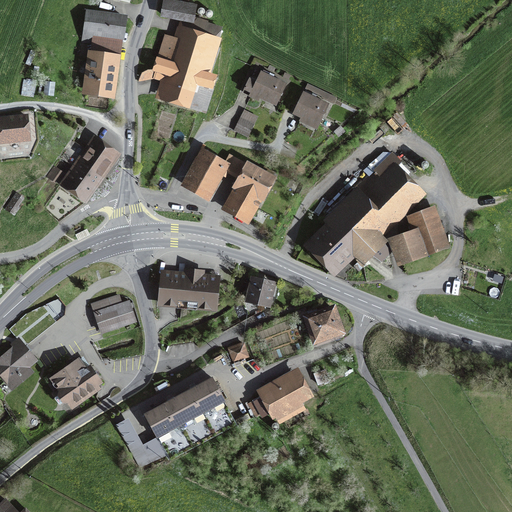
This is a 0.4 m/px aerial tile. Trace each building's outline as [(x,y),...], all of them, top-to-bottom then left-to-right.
[(199,1),(192,0),(164,0),(162,14),(195,20),(199,1)] [(89,62),(116,66),(124,19),(87,13),(83,35),(93,36),(89,62)] [(221,31),(178,19),(156,96),(199,109),(221,31)] [(116,66),(89,62),(83,94),(111,99),(116,66)] [(288,88),(260,75),(249,99),(277,112),(288,88)] [(332,103),(335,97),(308,83),(305,89),(332,103)] [(328,105),(303,93),(292,115),(317,128),(328,105)] [(259,120),(245,113),(235,133),(249,140),(259,120)] [(0,119),(0,142),(29,139),(27,117),(0,119)] [(342,132),(339,128),(333,133),(336,137),(342,132)] [(113,155),(95,142),(87,153),(71,142),(60,159),(76,170),(65,185),(84,198),(93,186),(95,188),(108,169),(104,166),(113,155)] [(231,161),(203,146),(182,185),(211,200),(231,161)] [(353,192),(391,232),(404,215),(428,197),(390,157),(353,192)] [(276,178),(248,162),(222,209),(250,224),(276,178)] [(55,167),(48,177),(56,182),(63,172),(55,167)] [(391,232),(353,192),(301,244),(335,277),(354,260),(365,271),(391,247),(383,239),(391,232)] [(22,199),(16,195),(6,210),(13,215),(17,209),(16,208),(22,199)] [(412,217),(418,231),(427,254),(444,247),(430,210),(412,217)] [(404,263),(427,254),(418,231),(395,240),(404,263)] [(219,276),(161,271),(158,305),(216,310),(219,276)] [(277,282),(251,277),(245,303),(271,308),(277,282)] [(51,298),(11,330),(22,344),(62,311),(51,298)] [(128,301),(93,311),(102,335),(135,324),(128,301)] [(336,306),(302,318),(312,346),(346,334),(336,306)] [(246,345),(229,351),(234,365),(251,359),(246,345)] [(20,346),(0,362),(0,384),(10,396),(41,371),(20,346)] [(82,358),(47,383),(70,415),(105,390),(82,358)] [(324,369),(316,372),(318,383),(327,380),(324,369)] [(298,374),(256,396),(269,419),(310,397),(298,374)] [(234,421),(214,383),(148,418),(169,456),(234,421)] [(29,511),(27,509),(23,511),(19,511),(7,499),(0,506),(0,507),(3,511),(29,511)]
